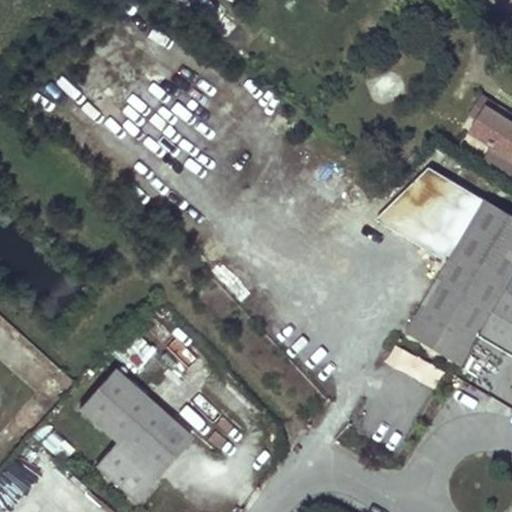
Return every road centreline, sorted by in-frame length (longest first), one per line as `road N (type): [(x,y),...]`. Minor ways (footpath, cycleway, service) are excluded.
road 1 (unknown): [(303,468),(343,364),(339,345),(314,313),(199,216)]
road 2 (residential): [(261,511),(303,468),(331,465),(420,504)]
road 3 (residential): [(511,411),(472,406),(449,414),(418,451),(414,476)]
